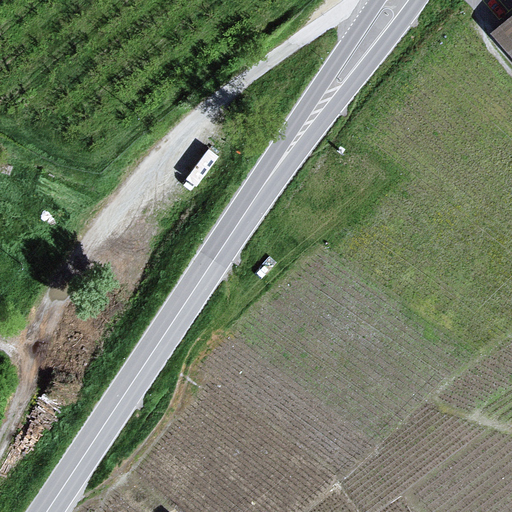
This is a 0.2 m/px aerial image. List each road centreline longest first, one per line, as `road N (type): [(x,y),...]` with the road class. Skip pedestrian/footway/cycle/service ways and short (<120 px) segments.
road 1 (tertiary): [(45,511),(387,0)]
road 2 (track): [(376,0),(243,78),(158,161),(14,340)]
